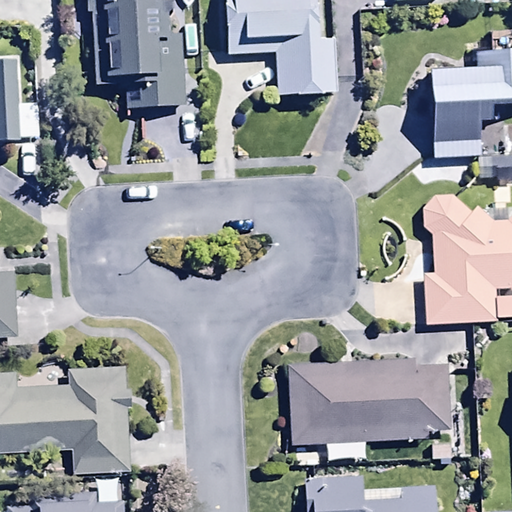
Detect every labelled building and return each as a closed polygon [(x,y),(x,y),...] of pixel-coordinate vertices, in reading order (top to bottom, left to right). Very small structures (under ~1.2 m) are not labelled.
[(123,88),(124,112),(182,110),(179,38),(163,39),(161,0),(82,0),(83,17),(88,17),(91,89),(123,88)] [(222,0),(225,60),(272,58),(274,93),(262,94),(262,107),(276,106),(276,101),(335,98),(332,42),(315,43),(313,0),(222,0)] [(470,74),(428,75),(430,163),(477,162),(476,126),(487,125),(487,109),(511,108),(511,33),(487,34),(487,56),(470,56),(470,74)] [(0,145),(16,144),(13,65),(0,65),(0,145)] [(511,160),(478,160),(478,183),(511,183),(511,160)] [(494,322),(493,302),(493,294),(511,293),(511,224),(488,225),(475,211),(470,216),(453,200),(431,200),(419,211),(420,231),(429,239),(429,277),(421,278),(423,329),(494,326),(494,322)] [(0,342),(15,342),(12,278),(0,278),(0,342)] [(511,301),(493,302),(494,322),(511,321),(511,301)] [(285,370),(289,452),(426,445),(425,433),(447,432),(444,369),(411,371),(411,363),(285,370)] [(12,378),(0,378),(0,458),(68,456),(68,478),(128,476),(124,370),(65,372),(66,389),(12,391),(12,378)] [(433,511),(433,490),(360,492),(360,481),(302,483),(302,511),(433,511)] [(122,511),(122,505),(94,506),(93,496),(35,498),(35,511),(29,511),(29,509),(5,510),(4,511),(122,511)]
